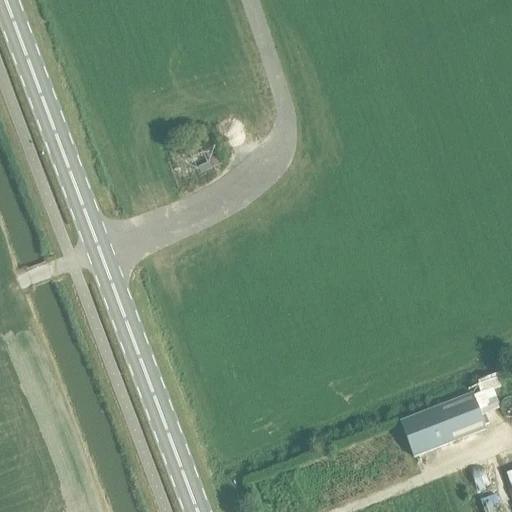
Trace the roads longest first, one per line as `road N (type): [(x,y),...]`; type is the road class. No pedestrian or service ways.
road 1 (primary): [(196,511),(4,0)]
road 2 (track): [(17,284),(230,195),(287,128),(245,0)]
